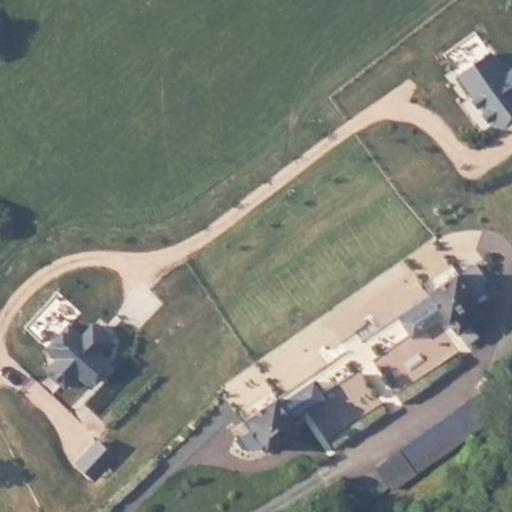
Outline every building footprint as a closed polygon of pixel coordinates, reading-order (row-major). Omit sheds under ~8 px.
[(511,80),(494,59),(471,80),(511,122),(511,80)] [(486,278),(473,260),(465,266),(485,293),(490,290),(483,280),(486,278)] [(485,293),(465,266),(430,292),(466,341),(474,336),(466,325),(480,314),(476,308),(489,298),(485,293)] [(88,385),(111,362),(78,330),(72,336),(55,320),(38,337),(88,385)] [(124,374),(111,362),(88,385),(101,397),(124,374)] [(276,395),(244,419),(252,430),(239,440),(248,452),(259,444),(264,450),(298,425),(276,395)]
